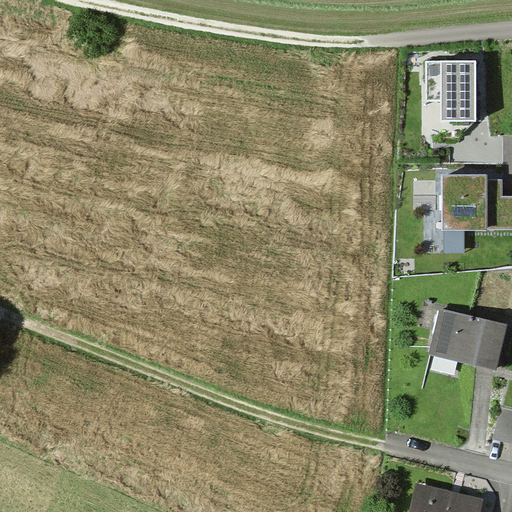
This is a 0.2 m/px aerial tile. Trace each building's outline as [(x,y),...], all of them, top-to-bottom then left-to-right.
[(487,129),(486,56),(420,58),(421,110),(438,110),(438,130),(487,129)] [(489,175),(444,176),(445,232),(490,231),(489,180),(489,175)] [(489,180),(490,231),(511,230),(511,197),(509,198),(508,180),(489,180)] [(504,329),(443,315),(434,354),(495,368),(504,329)] [(475,511),(478,504),(420,490),(414,511),(475,511)]
